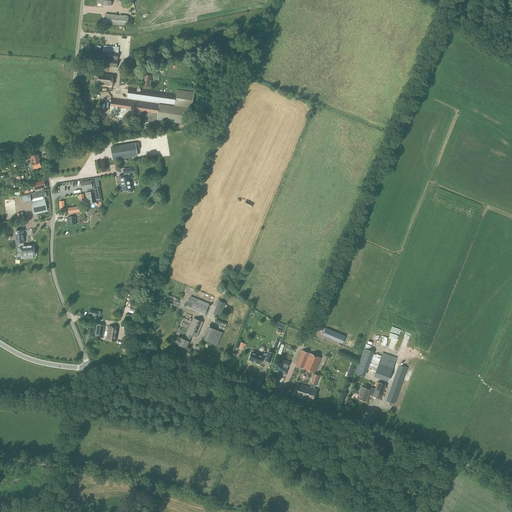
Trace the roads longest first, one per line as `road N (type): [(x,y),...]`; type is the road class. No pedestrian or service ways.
road 1 (unclassified): [(511,490),(445,455),(188,369),(88,368)]
road 2 (unclassified): [(88,368),(52,276),(46,161),(66,132),(82,0)]
